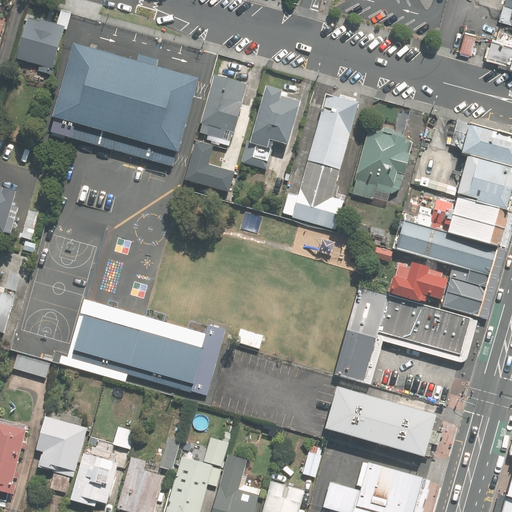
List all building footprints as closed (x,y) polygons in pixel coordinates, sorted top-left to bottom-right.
[(511,22),(511,0),(505,0),(500,20),(511,22)] [(63,29),(25,19),(14,59),(37,65),(35,72),(48,76),(50,69),(52,70),(63,29)] [(464,30),(461,51),(473,55),(477,34),(464,30)] [(511,45),(492,40),(488,59),(511,66),(511,45)] [(195,82),(68,48),(44,136),(166,169),(170,155),(174,156),(195,82)] [(246,84),(213,75),(197,133),(227,142),(229,133),(234,135),(242,104),(240,104),(246,84)] [(283,91),(267,86),(253,137),(249,136),(241,164),(265,170),(273,142),(289,146),(301,102),(281,96),(283,91)] [(297,197),(286,194),(281,213),(291,216),(290,218),(336,230),(344,201),(333,199),(359,104),(325,95),(297,197)] [(511,136),(457,122),(451,145),(462,149),(460,154),(467,156),(511,168),(511,136)] [(404,135),(370,126),(354,180),(357,181),(352,194),(373,200),(376,192),(389,196),(400,190),(405,174),(411,155),(402,152),(406,139),(403,138),(404,135)] [(511,195),(511,168),(467,156),(455,196),(457,197),(508,210),(511,195)] [(232,176),(212,171),(206,190),(226,196),(232,176)] [(0,233),(8,236),(17,207),(11,205),(15,192),(0,187),(0,233)] [(508,210),(457,197),(447,234),(497,248),(508,210)] [(36,212),(26,209),(18,238),(28,241),(36,212)] [(404,221),(396,249),(453,266),(490,276),(497,248),(447,234),(404,221)] [(32,245),(22,242),(19,250),(30,253),(32,245)] [(394,251),(374,246),(370,257),(391,262),(394,251)] [(394,278),(392,277),(388,293),(419,301),(421,294),(442,299),(447,279),(441,278),(442,273),(429,269),(429,268),(411,263),(409,269),(397,266),(394,278)] [(490,276),(453,266),(443,306),(472,315),(478,317),(490,276)] [(18,276),(7,273),(2,288),(13,291),(18,276)] [(359,287),(334,375),(339,376),(364,382),(378,332),(460,355),(471,318),(359,287)] [(12,295),(0,291),(0,332),(1,333),(12,295)] [(202,349),(82,315),(69,358),(190,393),(191,391),(207,395),(226,331),(208,326),(202,349)] [(264,336),(241,329),(237,342),(260,349),(264,336)] [(48,365),(15,356),(12,368),(44,377),(48,365)] [(336,386),(325,429),(423,457),(435,414),(336,386)] [(76,479),(90,430),(82,428),(84,421),(67,416),(64,424),(47,419),(38,450),(48,453),(44,469),(58,473),(53,489),(67,493),(71,478),(76,479)] [(0,427),(0,493),(14,497),(16,490),(11,488),(27,430),(4,424),(3,428),(0,427)] [(137,433),(118,427),(114,445),(132,450),(137,433)] [(184,459),(170,511),(203,511),(216,465),(224,468),(233,435),(226,433),(223,442),(213,439),(206,465),(184,459)] [(183,442),(170,438),(161,467),(175,471),(183,442)] [(87,456),(74,501),(96,508),(98,502),(107,504),(118,466),(105,462),(108,452),(98,449),(96,458),(87,456)] [(322,456),(309,453),(303,475),(316,478),(322,456)] [(506,496),(511,497),(511,457),(507,477),(502,497),(506,496)] [(249,463),(231,458),(216,511),(256,511),(262,491),(246,487),(249,477),(245,476),(249,463)] [(135,461),(122,510),(129,511),(153,511),(163,479),(144,474),(147,464),(135,461)] [(330,483),(324,508),(339,511),(415,511),(425,479),(368,462),(361,491),(330,483)] [(299,511),(305,491),(272,481),(262,511),(299,511)] [(511,511),(511,497),(506,496),(501,511),(511,511)]
